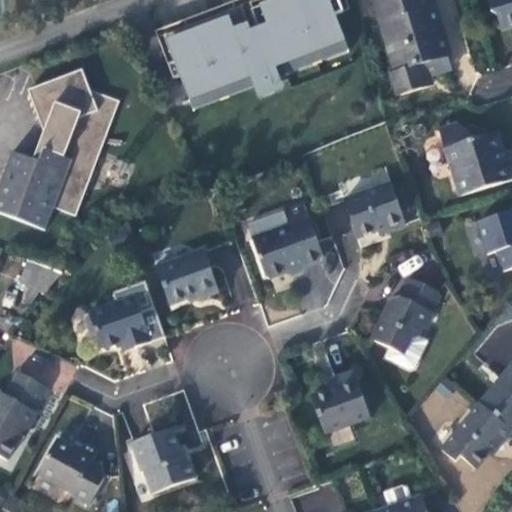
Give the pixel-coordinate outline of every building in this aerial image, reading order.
[(181,77),(190,102),(251,78),(255,88),(259,99),(284,90),(280,79),(276,69),(346,42),(335,16),(344,12),(338,0),(276,0),(252,9),(257,21),(234,30),(230,18),(167,42),(181,77)] [(400,105),(427,97),(419,74),(450,65),(454,64),(433,0),(380,0),(373,2),(398,80),(392,82),(400,105)] [(511,0),(488,0),(492,13),(499,16),(504,33),(511,30),(511,0)] [(346,42),(276,69),(280,79),(349,52),(346,42)] [(419,74),(427,97),(435,94),(433,85),(454,79),(450,65),(419,74)] [(27,89),(44,132),(52,130),(41,164),(34,161),(13,154),(0,188),(0,213),(43,231),(53,210),(74,217),(118,104),(90,91),(81,69),(35,86),(27,89)] [(251,78),(190,102),(194,112),(255,88),(251,78)] [(463,123),(444,129),(465,195),(511,181),(511,159),(511,160),(502,133),(482,138),(463,123)] [(52,130),(44,132),(34,161),(41,164),(52,130)] [(389,185),(343,201),(357,239),(377,232),(378,236),(404,227),(389,185)] [(288,226),(252,240),(265,278),(269,280),(323,260),(303,207),(284,213),(288,226)] [(511,208),(476,222),(486,255),(496,252),(503,274),(511,270),(511,208)] [(204,253),(157,270),(169,304),(198,294),(199,298),(218,291),(204,253)] [(48,294),(56,271),(28,260),(20,282),(48,294)] [(390,302),(372,342),(404,356),(410,341),(418,339),(422,330),(425,331),(442,295),(439,288),(411,276),(399,299),(390,302)] [(48,295),(48,294),(20,282),(19,284),(13,283),(5,303),(24,312),(33,291),(48,295)] [(105,354),(121,349),(132,345),(135,352),(152,345),(131,290),(113,296),(118,307),(92,316),(85,323),(91,337),(96,338),(102,353),(105,354)] [(132,345),(121,349),(123,355),(135,352),(132,345)] [(511,431),(511,432),(511,431),(511,366),(479,405),(511,431)] [(355,372),(335,379),(339,389),(329,391),(313,398),(326,437),(372,419),(355,372)] [(3,397),(0,396),(0,457),(7,462),(22,433),(25,433),(34,415),(32,414),(45,388),(15,374),(3,397)] [(339,389),(335,379),(325,383),(329,391),(339,389)] [(451,430),(467,397),(435,382),(419,416),(451,430)] [(511,431),(479,405),(441,451),(456,464),(461,458),(477,470),(498,443),(499,443),(511,431)] [(172,431),(133,445),(142,472),(144,472),(153,496),(195,480),(187,461),(182,458),(172,431)] [(80,454),(57,442),(39,477),(73,495),(72,498),(90,507),(105,479),(104,470),(93,464),(98,455),(84,446),(80,454)] [(426,511),(420,496),(377,511),(426,511)]
